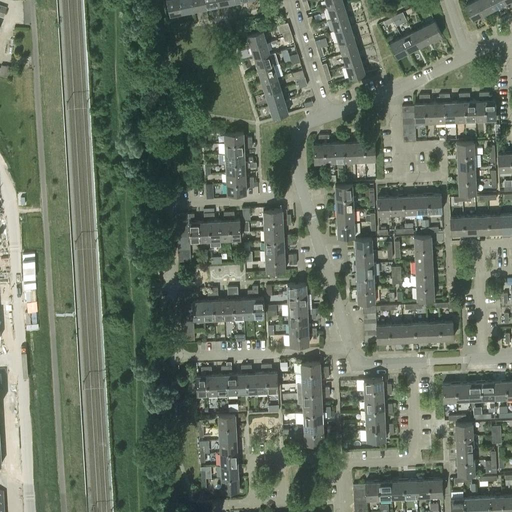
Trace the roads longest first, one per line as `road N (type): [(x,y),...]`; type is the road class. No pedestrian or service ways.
road 1 (residential): [(351,353),(174,357),(170,204),(304,197)]
road 2 (residential): [(0,180),(12,222),(21,361)]
road 3 (residential): [(338,466),(417,463),(413,362)]
road 4 (residential): [(351,353),(304,197)]
road 5 (residential): [(21,361),(30,511)]
road 6 (residential): [(396,147),(443,145),(445,179),(397,180)]
